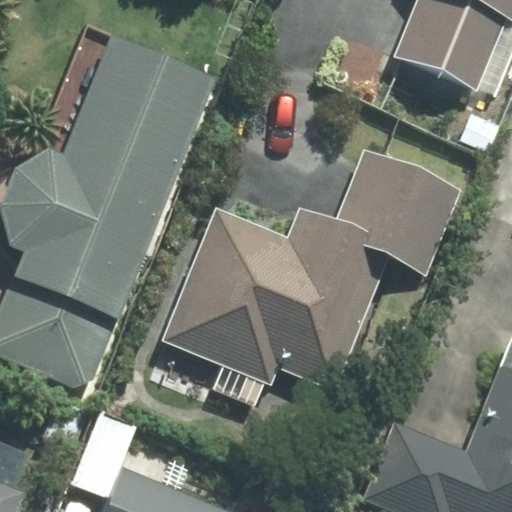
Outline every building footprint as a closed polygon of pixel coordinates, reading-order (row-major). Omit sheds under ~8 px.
[(511,0),(411,0),(387,60),(470,92),(498,22),(510,28),(511,23),(511,0)] [(0,362),(78,393),(203,78),(94,35),(48,154),(30,148),(0,166),(0,248),(9,252),(0,275),(0,362)] [(480,154),(493,125),(463,113),(451,142),(480,154)] [(207,209),(154,342),(217,367),(208,388),(250,405),(258,384),(262,386),(269,368),(326,391),(380,259),(429,279),(463,196),(358,154),(329,226),(292,210),(281,238),(207,209)] [(511,511),(511,338),(503,335),(457,453),(383,423),(353,501),(379,511),(511,511)] [(91,421),(37,398),(23,432),(77,454),(91,421)]
